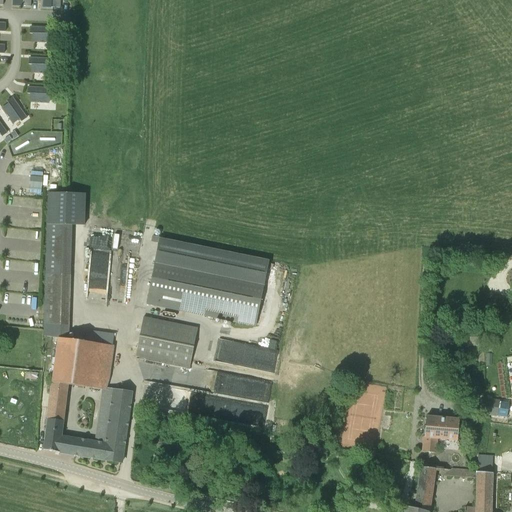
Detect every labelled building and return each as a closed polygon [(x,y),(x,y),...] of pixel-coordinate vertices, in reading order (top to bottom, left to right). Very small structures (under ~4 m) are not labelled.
[(60,0),(57,0),(42,0),(43,7),(61,8),(60,0)] [(33,33),(32,41),(51,42),(51,34),(54,35),(54,29),(30,27),(29,33),(33,33)] [(32,64),(32,73),(39,73),(39,74),(43,74),(43,73),(50,74),(50,66),(54,66),(54,59),(29,58),(29,64),(32,64)] [(28,87),(28,94),(31,94),(31,102),(38,103),(41,104),(41,103),(49,103),(49,95),(52,95),(53,89),(28,87)] [(2,109),(7,115),(6,115),(8,118),(9,118),(13,124),(20,119),(21,122),(27,118),(13,98),(7,102),(9,104),(2,109)] [(74,194),(50,194),(47,338),(71,338),(74,194)] [(256,327),(264,285),(269,261),(160,239),(155,263),(147,305),(256,327)] [(87,301),(125,304),(130,253),(114,252),(114,255),(95,253),(94,259),(99,260),(99,268),(91,268),(91,273),(92,273),(92,278),(90,278),(89,286),(88,286),(87,301)] [(190,366),(197,329),(143,317),(136,355),(190,366)] [(61,453),(122,463),(132,391),(108,388),(114,346),(109,345),(84,342),(59,338),(44,450),(61,453)] [(37,380),(39,374),(27,371),(26,377),(37,380)] [(483,398),(481,413),(496,416),(499,400),(483,398)] [(232,415),(235,404),(221,399),(217,410),(232,415)] [(424,437),(423,452),(435,453),(436,438),(458,440),(459,420),(426,417),(424,437)] [(405,511),(428,511),(435,468),(421,467),(417,495),(410,493),(407,507),(405,511)] [(476,478),(476,472),(443,469),(442,476),(476,478)] [(475,511),(491,511),(492,473),(476,472),(476,478),(478,478),(477,508),(475,508),(475,511)]
